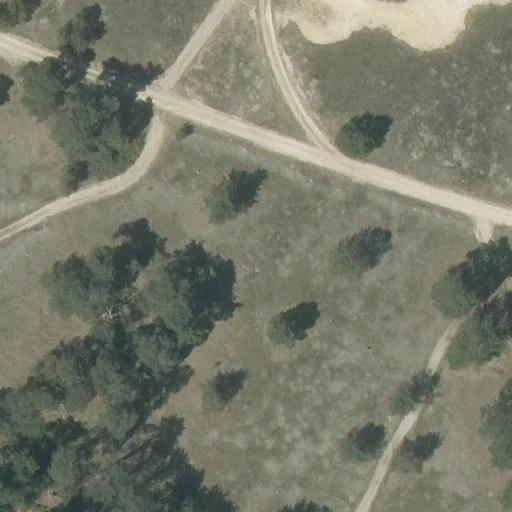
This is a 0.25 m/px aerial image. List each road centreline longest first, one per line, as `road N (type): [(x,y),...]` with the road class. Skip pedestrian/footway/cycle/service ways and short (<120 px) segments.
road 1 (track): [(0,45),(511,223)]
road 2 (unknown): [(0,235),(140,166),(229,0)]
road 3 (track): [(362,511),(441,352),(484,293),(482,214)]
road 4 (track): [(352,170),(311,134),(275,68),(270,0)]
